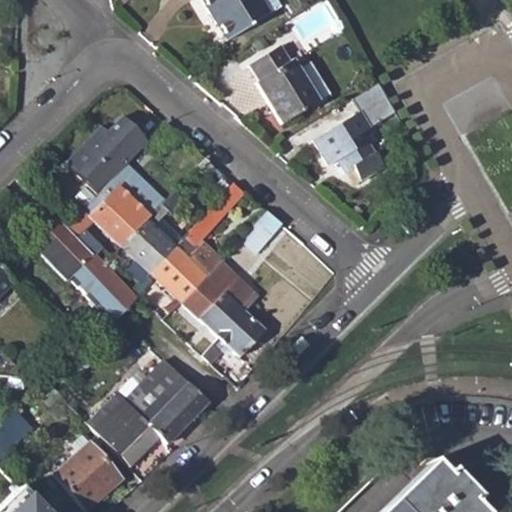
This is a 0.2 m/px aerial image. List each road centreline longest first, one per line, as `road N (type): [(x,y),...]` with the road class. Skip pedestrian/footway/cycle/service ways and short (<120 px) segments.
road 1 (residential): [(227,511),(430,311),(511,274)]
road 2 (residential): [(103,66),(136,72),(383,284)]
road 3 (residential): [(383,284),(147,511)]
road 4 (residential): [(511,80),(497,54),(418,99),(454,161)]
road 5 (residential): [(454,161),(437,223),(383,284)]
road 6 (residential): [(0,158),(85,73),(103,66)]
